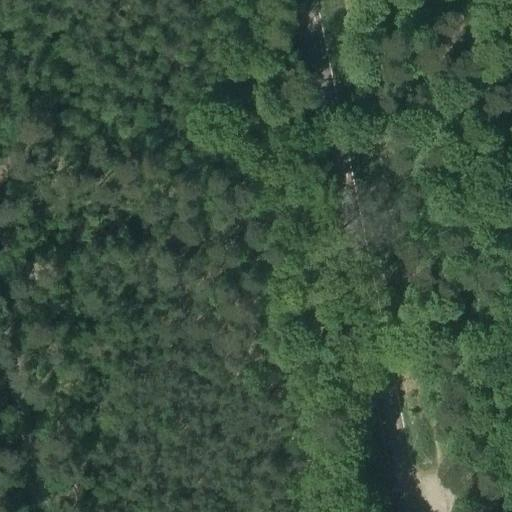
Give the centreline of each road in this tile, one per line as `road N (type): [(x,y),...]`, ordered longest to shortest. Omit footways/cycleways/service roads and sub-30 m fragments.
road 1 (secondary): [(409,511),(304,0)]
road 2 (track): [(347,203),(391,177),(511,55)]
road 3 (track): [(38,511),(0,300)]
